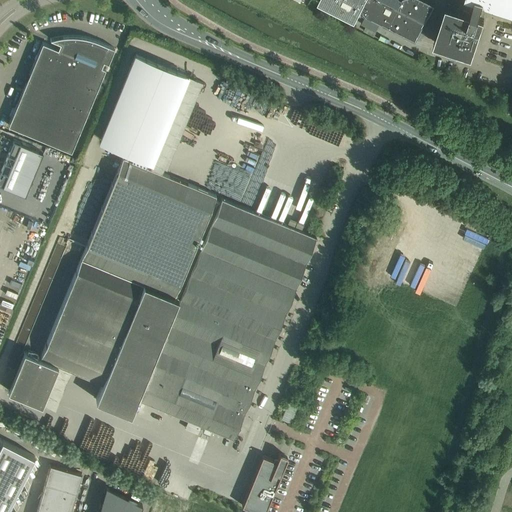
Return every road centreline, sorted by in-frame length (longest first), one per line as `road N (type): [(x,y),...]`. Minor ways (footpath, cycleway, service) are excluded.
road 1 (tertiary): [(511,187),(368,112),(239,58)]
road 2 (unknown): [(0,69),(11,77),(31,43),(57,28),(119,42)]
road 3 (tertiary): [(130,0),(169,31),(239,58)]
